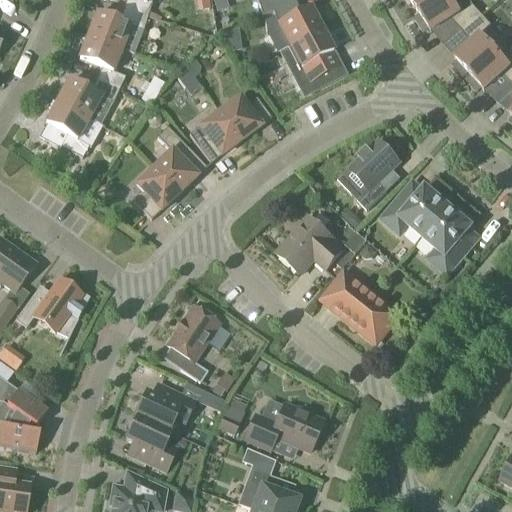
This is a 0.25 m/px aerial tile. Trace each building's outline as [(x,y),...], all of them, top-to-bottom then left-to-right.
[(124,0),(126,1),(123,13),(147,20),(148,16),(151,6),(150,6),(151,0),(124,0)] [(272,15),(295,5),(292,0),(265,0),(266,1),(272,15)] [(407,0),(419,17),(444,0),(407,0)] [(444,0),(419,17),(414,20),(423,35),(428,32),(431,36),(451,23),(462,35),(481,18),(472,8),(466,0),(444,0)] [(289,50),(323,31),(316,18),(313,20),(309,11),(300,16),(295,5),(272,15),(274,19),(264,25),(266,40),(267,40),(276,57),(289,50)] [(96,16),(87,40),(120,53),(120,52),(133,58),(142,35),(144,30),(147,20),(123,13),(119,25),(96,16)] [(467,75),(469,78),(501,49),(486,33),(490,28),(481,18),(462,35),(471,45),(454,61),(457,64),(452,68),(462,79),(467,75)] [(323,31),(289,50),(309,88),(298,94),(303,103),(344,81),(331,56),(332,55),(327,46),(330,44),(323,31)] [(233,34),(223,36),(224,47),(235,46),(233,34)] [(111,75),(120,53),(87,40),(78,63),(101,72),(95,84),(118,94),(124,80),(111,75)] [(471,80),(466,84),(476,95),(481,91),(484,94),(502,78),(511,87),(511,61),(501,49),(469,78),(471,80)] [(189,99),(200,92),(188,74),(177,81),(189,99)] [(151,100),(158,86),(143,79),(136,94),(151,100)] [(69,83),(57,105),(100,129),(112,107),(118,94),(95,84),(90,95),(69,83)] [(219,116),(240,144),(270,122),(255,101),(245,109),(239,101),(219,116)] [(50,117),(45,127),(66,138),(59,150),(81,162),(88,150),(90,152),(101,130),(100,129),(57,105),(56,107),(52,105),(46,115),(50,117)] [(220,159),(240,144),(219,116),(189,138),(194,147),(210,168),(220,159)] [(153,172),(178,197),(196,180),(206,171),(167,131),(156,141),(170,155),(153,172)] [(400,166),(379,144),(369,154),(367,152),(359,160),(361,162),(349,173),(369,194),(357,204),(367,214),(387,195),(378,186),(400,166)] [(150,223),(178,197),(153,172),(135,189),(142,196),(133,205),(150,223)] [(422,242),(448,210),(443,207),(446,203),(432,192),(430,195),(425,191),(411,207),(401,199),(384,218),(401,232),(405,228),(422,242)] [(448,210),(422,242),(438,256),(435,261),(451,275),(468,256),(458,247),(472,231),(467,226),(469,223),(456,212),(453,215),(448,210)] [(325,274),(343,255),(330,244),(332,242),(308,221),(276,258),(298,278),(312,262),(325,274)] [(0,286),(14,297),(35,268),(0,242),(0,286)] [(367,248),(359,258),(365,263),(372,262),(377,256),(367,248)] [(354,257),(350,253),(336,268),(341,273),(354,257)] [(375,345),(396,319),(344,278),(324,304),(375,345)] [(77,323),(87,304),(58,284),(39,310),(29,303),(14,324),(25,332),(32,322),(54,337),(55,336),(68,343),(77,323)] [(0,336),(17,312),(2,302),(0,304),(0,336)] [(219,328),(191,310),(182,325),(181,324),(173,336),(174,337),(166,349),(186,362),(179,373),(199,386),(206,375),(193,367),(219,328)] [(3,345),(0,352),(0,359),(18,367),(24,353),(3,345)] [(0,450),(35,457),(38,437),(33,436),(37,431),(35,430),(46,415),(0,381),(0,406),(1,407),(0,408),(0,450)] [(223,394),(216,390),(212,396),(219,400),(223,394)] [(185,425),(194,405),(172,395),(167,407),(144,397),(141,405),(137,406),(134,413),(135,417),(134,420),(135,421),(136,420),(170,436),(168,435),(172,427),(177,425),(179,427),(185,425)] [(294,414),(283,409),(276,425),(271,427),(254,419),(243,443),(270,454),(275,441),(309,456),(322,426),(308,420),(308,415),(298,411),(294,414)] [(233,440),(243,417),(227,410),(217,433),(233,440)] [(166,446),(170,436),(136,420),(135,421),(135,423),(131,424),(127,432),(129,435),(125,443),(147,453),(142,465),(165,476),(172,462),(166,446)] [(243,459),(266,469),(271,457),(248,447),(243,459)] [(511,461),(500,485),(511,491),(511,461)] [(298,511),(301,507),(297,505),(298,503),(273,494),(277,483),(253,474),(240,510),(244,511),(298,511)] [(112,489),(108,509),(111,509),(110,511),(161,511),(165,494),(139,482),(123,475),(120,491),(112,489)] [(0,511),(25,511),(29,490),(0,485),(0,511)] [(191,511),(193,503),(175,494),(171,511),(191,511)]
